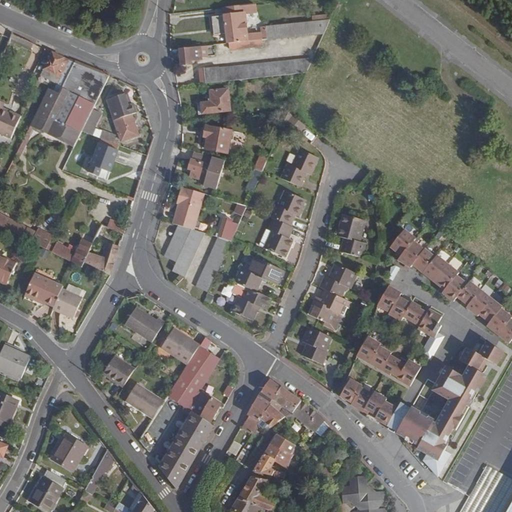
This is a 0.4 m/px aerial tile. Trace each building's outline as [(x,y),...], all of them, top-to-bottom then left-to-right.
[(256,5),(227,8),(228,17),(217,18),(218,35),(228,34),(229,43),(258,41),(258,34),(247,36),(247,33),(244,33),(244,26),(246,26),(245,15),(257,13),(256,5)] [(324,33),(329,19),(266,27),(266,39),(324,33)] [(34,44),(13,34),(10,40),(31,51),(34,44)] [(258,41),(229,43),(229,50),(258,48),(258,41)] [(201,46),(181,49),(182,65),(192,64),(192,60),(203,59),(202,57),(201,46)] [(75,63),(53,53),(42,75),(61,84),(60,87),(57,93),(60,94),(75,63)] [(205,69),(206,83),(306,74),(312,59),(219,68),(218,67),(205,69)] [(50,89),(42,104),(32,125),(48,133),(54,122),(60,136),(76,144),(82,133),(83,131),(94,109),(110,77),(75,63),(60,94),(57,93),(50,89)] [(57,93),(60,87),(53,84),(50,89),(57,93)] [(231,111),(228,90),(211,92),(212,102),(200,104),(201,115),(231,111)] [(132,114),(137,113),(134,103),(129,104),(125,94),(108,100),(115,120),(132,114)] [(18,121),(8,116),(7,118),(0,115),(0,112),(0,113),(2,108),(0,106),(0,137),(8,141),(18,121)] [(96,110),(94,109),(83,131),(92,128),(98,117),(94,115),(96,110)] [(132,114),(115,120),(122,140),(139,135),(132,114)] [(304,127),(290,116),(284,124),(298,134),(304,127)] [(227,153),(231,131),(207,127),(205,137),(208,138),(206,149),(227,153)] [(92,128),(83,131),(82,133),(113,144),(116,137),(104,132),(103,134),(93,129),(92,130),(91,130),(92,128)] [(119,151),(101,144),(90,173),(106,179),(108,172),(111,173),(119,151)] [(281,178),(300,187),(306,174),(311,176),(319,159),(300,150),(292,167),(288,164),(281,178)] [(226,161),(196,152),(190,170),(193,170),(192,176),(206,181),(205,185),(217,189),(226,161)] [(263,170),(268,158),(261,155),(255,169),(263,172),(263,170)] [(263,172),(255,169),(246,189),(254,192),(263,172)] [(183,188),(179,200),(181,201),(180,205),(175,221),(174,224),(184,227),(195,230),(196,227),(206,195),(183,188)] [(274,219),(289,226),(294,215),(298,217),(306,201),(285,191),(278,207),(276,205),(270,217),(274,219)] [(247,207),(240,205),(238,211),(244,214),(247,207)] [(0,225),(82,266),(85,262),(91,250),(93,246),(84,242),(80,252),(57,241),(55,246),(49,243),(53,234),(38,227),(37,230),(0,211),(0,225)] [(340,252),(361,257),(364,244),(358,241),(363,221),(342,215),(337,236),(344,238),(340,252)] [(220,236),(234,240),(240,223),(235,222),(236,219),(226,216),(220,236)] [(292,241),(288,239),(286,238),(291,227),(289,226),(274,219),(268,230),(272,232),(265,247),(264,248),(285,258),(292,241)] [(126,227),(112,222),(109,229),(124,235),(126,227)] [(184,227),(179,226),(166,256),(177,262),(173,271),(185,277),(205,234),(201,232),(184,227)] [(259,245),(265,247),(272,232),(268,230),(266,229),(259,245)] [(405,230),(394,245),(404,254),(400,258),(411,268),(414,265),(445,290),(443,293),(454,302),(458,297),(469,305),(467,307),(478,316),(481,313),(490,322),(488,326),(510,343),(511,340),(511,320),(511,319),(511,318),(511,316),(502,309),(503,307),(471,282),(469,285),(457,276),(459,273),(434,256),(433,258),(425,251),(424,251),(414,242),(416,239),(405,230)] [(198,287),(209,292),(217,274),(227,251),(231,241),(220,238),(198,287)] [(85,262),(110,276),(120,245),(107,241),(104,254),(91,250),(85,262)] [(0,280),(7,284),(19,257),(7,252),(5,257),(0,254),(0,280)] [(234,282),(247,288),(257,292),(262,279),(277,285),(284,271),(255,258),(247,272),(241,269),(234,282)] [(325,290),(340,297),(345,287),(349,288),(356,274),(335,264),(328,278),(324,277),(319,288),(325,290)] [(398,267),(391,279),(393,280),(400,268),(398,267)] [(27,292),(55,305),(62,289),(64,285),(37,272),(27,292)] [(402,294),(389,286),(384,309),(394,315),(393,316),(406,323),(408,320),(424,328),(422,331),(436,339),(438,333),(443,326),(439,324),(443,317),(430,309),(428,313),(421,309),(422,307),(412,302),(411,303),(400,297),(402,294)] [(266,310),(271,299),(257,292),(247,288),(242,299),(238,297),(232,311),(253,321),(259,308),(266,310)] [(55,305),(52,310),(61,313),(62,311),(67,314),(66,316),(73,319),(83,299),(62,289),(55,305)] [(342,315),(349,301),(340,297),(325,290),(321,299),(319,303),(314,301),(308,314),(332,325),(338,313),(342,315)] [(39,314),(50,314),(51,306),(40,305),(39,314)] [(125,326),(152,344),(165,324),(158,320),(156,322),(136,309),(125,326)] [(325,352),(332,337),(309,327),(302,341),(308,344),(310,345),(308,348),(306,347),(303,355),(322,364),(328,353),(325,352)] [(188,366),(201,347),(174,330),(162,349),(188,366)] [(436,339),(425,357),(431,360),(444,337),(438,333),(436,339)] [(368,337),(358,356),(391,375),(392,373),(399,377),(398,379),(411,386),(422,367),(409,360),(406,366),(390,356),(392,354),(380,347),(381,344),(368,337)] [(211,342),(206,338),(201,347),(206,350),(211,342)] [(504,352),(487,342),(480,355),(468,348),(461,361),(473,367),(467,378),(447,367),(434,390),(453,402),(440,424),(421,412),(401,403),(399,409),(386,403),(387,400),(374,393),(373,396),(361,390),(362,388),(349,382),(341,396),(343,398),(346,401),(347,399),(354,403),(352,405),(369,414),(367,417),(379,424),(380,421),(398,431),(421,444),(418,449),(428,454),(425,461),(438,476),(443,470),(451,454),(445,445),(449,434),(454,429),(457,430),(465,416),(462,414),(467,406),(470,407),(488,376),(484,374),(489,366),(486,365),(489,360),(497,365),(504,352)] [(30,356),(4,345),(0,354),(0,366),(21,376),(30,356)] [(188,366),(175,386),(168,396),(177,402),(181,405),(189,410),(201,391),(220,360),(206,350),(201,347),(188,366)] [(103,375),(123,387),(135,369),(116,356),(103,375)] [(271,380),(263,393),(274,401),(283,388),(271,380)] [(126,403),(153,420),(165,402),(138,384),(126,403)] [(234,390),(228,387),(224,394),(230,397),(234,390)] [(283,388),(274,401),(290,412),(288,414),(291,415),(292,414),(293,415),(301,402),(298,400),(283,388)] [(202,419),(210,424),(221,405),(217,401),(213,399),(201,391),(189,410),(202,419)] [(0,423),(8,426),(19,400),(0,392),(0,423)] [(153,420),(141,439),(139,441),(147,450),(174,408),(177,402),(168,396),(165,402),(153,420)] [(271,406),(259,398),(248,416),(251,418),(249,422),(251,424),(249,426),(255,430),(261,420),(271,406)] [(320,418),(301,402),(293,415),(310,428),(312,425),(314,427),(320,418)] [(181,405),(178,410),(181,413),(182,412),(191,417),(161,469),(178,490),(213,426),(210,424),(202,419),(189,410),(181,405)] [(286,418),(271,406),(261,420),(272,429),(279,424),(286,418)] [(88,447),(68,435),(54,459),(74,471),(88,447)] [(295,447),(278,435),(272,445),(289,456),(295,447)] [(247,445),(236,462),(242,466),(252,448),(247,445)] [(289,463),(291,460),(292,459),(289,456),(272,445),(261,462),(271,469),(276,460),(288,467),(289,463)] [(115,460),(108,451),(85,492),(93,495),(106,472),(108,472),(115,460)] [(155,452),(151,456),(156,463),(160,460),(155,452)] [(271,469),(261,462),(255,472),(265,475),(272,477),(275,472),(270,470),(271,469)] [(67,481),(48,471),(44,478),(44,477),(30,502),(49,511),(50,511),(63,489),(64,488),(67,481)] [(282,492),(284,484),(264,480),(252,477),(238,500),(272,511),(276,511),(281,495),(278,494),(275,502),(260,495),(265,486),(282,492)] [(361,511),(360,511),(381,511),(378,510),(385,501),(358,477),(343,496),(361,511)] [(119,498),(127,501),(132,490),(124,487),(119,498)] [(93,495),(85,492),(81,499),(88,503),(93,495)] [(133,511),(143,496),(141,493),(130,510),(132,511),(133,511)] [(119,504),(116,509),(120,511),(154,511),(155,511),(143,496),(133,511),(132,511),(130,510),(119,504)] [(231,511),(233,511),(272,511),(238,500),(231,511)]
